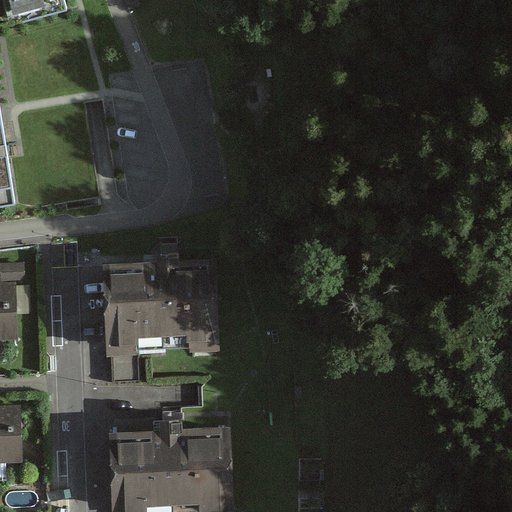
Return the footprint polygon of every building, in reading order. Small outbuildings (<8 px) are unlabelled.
[(0,87),(0,186),(15,184),(0,87)] [(221,263),(109,266),(112,352),(223,349),(221,263)] [(0,337),(18,337),(16,286),(0,286),(0,337)] [(0,458),(22,457),(20,406),(0,406),(0,458)] [(229,511),(227,431),(117,435),(118,511),(229,511)]
